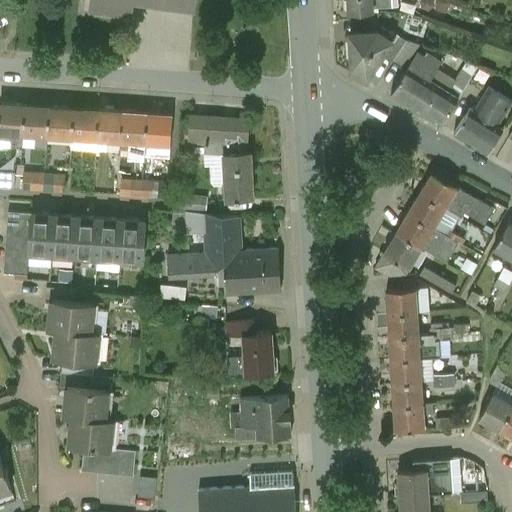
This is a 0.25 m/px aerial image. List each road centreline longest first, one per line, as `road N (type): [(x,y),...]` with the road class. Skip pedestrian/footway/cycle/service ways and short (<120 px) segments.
road 1 (primary): [(326,447),(305,87)]
road 2 (residential): [(372,444),(361,223),(416,129)]
road 3 (residential): [(305,87),(0,69)]
road 4 (residential): [(504,511),(497,456),(455,440),(372,444)]
